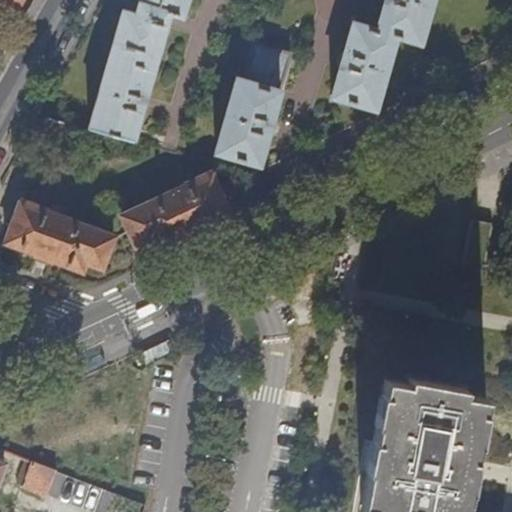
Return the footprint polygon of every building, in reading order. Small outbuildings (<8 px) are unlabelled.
[(89,130),(132,143),(168,15),(182,19),(187,0),(140,0),(139,4),(138,4),(137,5),(139,6),(136,16),(122,12),(89,130)] [(432,0),(385,0),(377,31),(353,25),(332,99),(375,111),(395,38),(420,45),(432,0)] [(290,56),(255,45),(244,84),(237,82),(216,156),(259,169),(290,56)] [(75,126),(48,118),(40,134),(70,143),(75,126)] [(218,188),(211,173),(186,185),(187,187),(122,217),(136,247),(151,241),(155,249),(185,235),(186,237),(201,230),(200,228),(230,215),(230,213),(240,208),(229,183),(218,188)] [(47,211),(21,202),(6,244),(37,256),(36,257),(51,263),(52,261),(84,273),(88,264),(103,269),(114,238),(46,213),(47,211)] [(492,226),(470,221),(462,262),(484,267),(492,226)] [(465,388),(408,379),(407,384),(386,381),(382,396),(387,397),(382,428),(376,427),(363,505),(380,508),(378,511),(466,511),(467,507),(470,494),(465,493),(471,461),(476,462),(479,445),(472,443),(477,413),(482,414),(485,398),(464,394),(465,388)] [(66,409),(58,391),(18,410),(45,419),(66,409)] [(387,397),(382,396),(381,396),(376,427),(382,428),(387,397)] [(472,443),(479,445),(484,414),(482,414),(477,413),(472,443)] [(162,459),(164,439),(140,437),(139,457),(162,459)] [(477,462),(476,462),(471,461),(465,493),(470,494),(472,494),(477,462)] [(56,472),(33,463),(23,486),(47,496),(56,472)]
